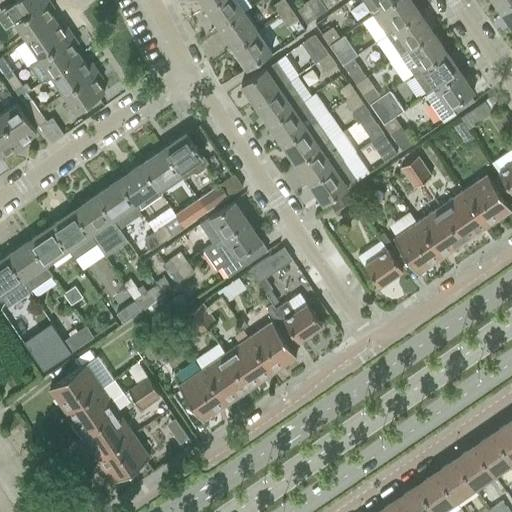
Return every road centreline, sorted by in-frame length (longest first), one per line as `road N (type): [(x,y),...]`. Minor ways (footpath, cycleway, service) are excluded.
road 1 (secondary): [(511,284),(182,511)]
road 2 (residential): [(374,350),(183,73)]
road 3 (secondary): [(294,511),(511,362)]
road 4 (residential): [(0,201),(183,73)]
road 5 (residential): [(374,350),(190,473)]
road 6 (residential): [(342,511),(511,395)]
road 7 (residential): [(511,255),(374,350)]
